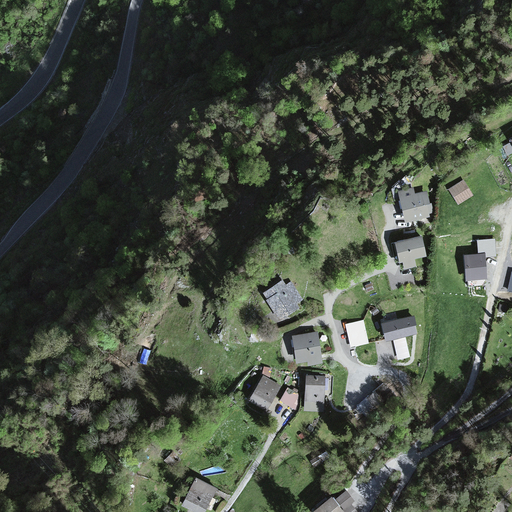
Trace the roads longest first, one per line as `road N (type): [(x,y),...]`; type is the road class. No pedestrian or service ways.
road 1 (residential): [(372,495),(359,476),(399,418),(407,387),(396,372),(344,360),(327,311),(334,293),(388,266),(390,212)]
road 2 (tertiary): [(138,0),(118,88),(100,124),(0,250)]
road 3 (residential): [(511,221),(468,391),(412,457)]
road 4 (tertiary): [(0,116),(37,82),(77,0)]
road 5 (residential): [(511,389),(412,457)]
